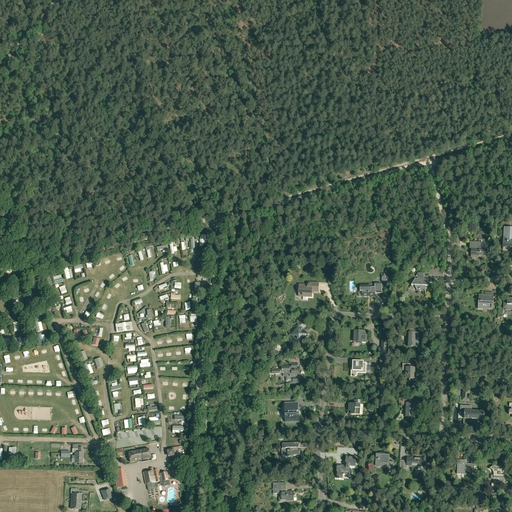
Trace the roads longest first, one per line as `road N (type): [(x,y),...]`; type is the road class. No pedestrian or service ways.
road 1 (track): [(429,161),(31,266)]
road 2 (unclassified): [(317,430),(336,314),(447,318)]
road 3 (track): [(192,445),(220,219)]
road 4 (unclassified): [(441,438),(317,430)]
road 5 (unclassified): [(448,281),(448,237),(429,161)]
road 6 (unclassified): [(441,438),(447,318)]
